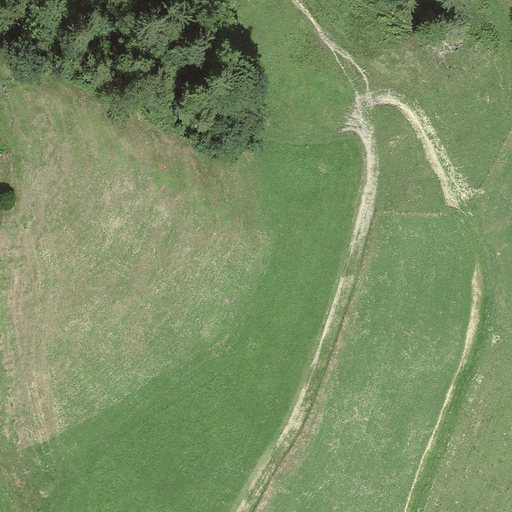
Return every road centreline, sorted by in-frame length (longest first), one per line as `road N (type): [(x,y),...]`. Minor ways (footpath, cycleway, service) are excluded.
road 1 (track): [(358,81),(403,81),(426,110),(489,276),(414,511)]
road 2 (track): [(368,204),(307,394),(241,511)]
